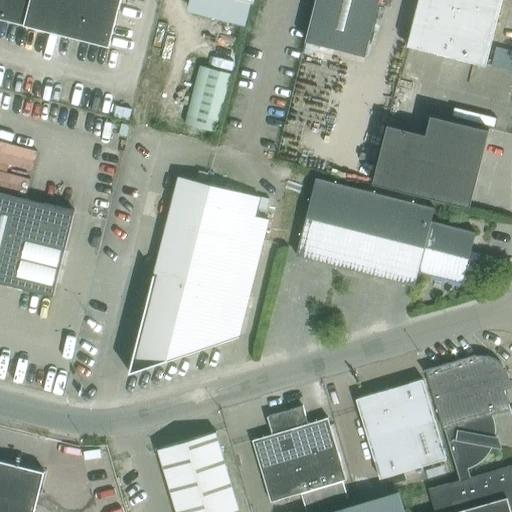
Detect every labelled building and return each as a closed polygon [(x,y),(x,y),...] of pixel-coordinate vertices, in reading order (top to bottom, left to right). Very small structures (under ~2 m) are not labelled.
[(0,0),(0,18),(109,46),(120,0),(0,0)] [(314,0),(305,40),(365,56),(378,0),(314,0)] [(418,0),(407,45),(485,65),(501,0),(418,0)] [(231,74),(200,65),(185,123),(216,131),(231,74)] [(387,125),(372,183),(469,208),(488,130),(430,116),(425,135),(387,125)] [(0,171),(33,178),(40,142),(0,134),(0,171)] [(315,177),(319,162),(275,151),(271,166),(315,177)] [(268,219),(257,216),(262,197),(178,176),(173,195),(129,372),(238,337),(268,219)] [(434,207),(316,177),(296,255),(414,285),(418,271),(462,282),(475,232),(430,221),(434,207)] [(0,282),(53,295),(74,210),(0,191),(0,282)] [(496,369),(500,364),(501,364),(499,361),(497,360),(494,358),(492,357),(489,356),(485,355),(481,355),(478,354),(475,355),(471,356),(425,369),(443,429),(456,472),(468,468),(467,467),(472,465),(477,463),(481,459),(485,456),(488,451),(491,446),(502,448),(502,447),(495,446),(496,437),(495,437),(495,436),(494,430),(494,425),(493,420),(491,414),(510,409),(501,379),(500,375),(498,371),(496,369)] [(422,378),(356,398),(380,478),(446,458),(422,378)] [(252,439),(271,501),(301,492),(306,510),(348,498),(342,480),(346,479),(328,417),(308,423),(302,405),(267,416),(272,434),(252,439)] [(239,511),(216,431),(158,448),(177,511),(239,511)] [(0,459),(0,511),(34,511),(45,471),(0,459)] [(511,511),(511,465),(470,477),(468,468),(456,472),(458,481),(428,489),(434,511),(511,511)] [(399,491),(343,507),(344,511),(400,511),(405,511),(399,491)]
